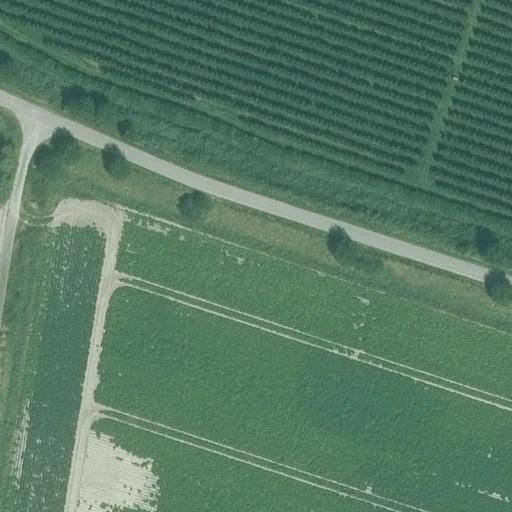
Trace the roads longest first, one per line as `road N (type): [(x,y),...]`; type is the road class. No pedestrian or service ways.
road 1 (unclassified): [(511,287),(37,116)]
road 2 (unclassified): [(37,116),(0,311)]
